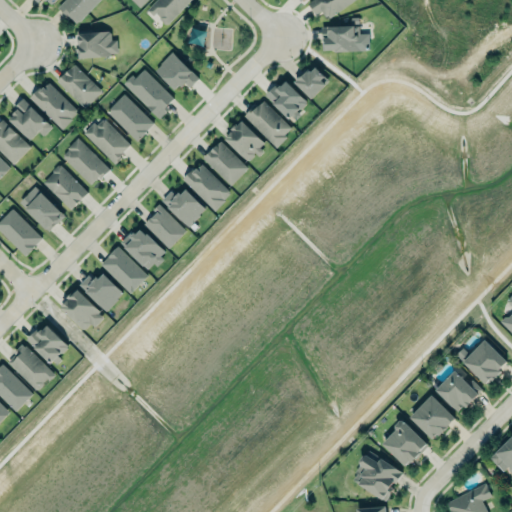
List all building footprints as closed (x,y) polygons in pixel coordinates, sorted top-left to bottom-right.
[(98,0),(64,0),(58,7),(76,24),(98,0)] [(130,0),(139,8),(146,0),(130,0)] [(156,0),(148,8),(153,15),(156,12),(160,16),(160,19),(164,23),(167,24),(190,0),(156,0)] [(308,3),(312,0),(353,0),(330,18),(328,15),(326,16),(321,10),(316,14),(312,8),(308,3)] [(322,27),(322,35),(323,35),(324,50),(335,49),(336,51),(361,51),(361,44),(366,44),(366,33),(360,34),(360,25),(322,27)] [(117,56),(117,39),(110,40),(110,31),(77,33),(77,57),(117,56)] [(173,51),(200,78),(191,87),(187,83),(183,86),(180,84),(175,89),(156,70),(162,64),(161,63),(163,61),(173,51)] [(57,80),(65,72),(65,73),(68,71),(70,67),(71,67),(74,65),(75,64),(91,79),(102,90),(85,108),(74,96),(57,80)] [(312,99),(296,82),(298,80),(297,79),(300,77),(301,78),(307,71),(309,71),(310,70),(312,72),(316,67),(329,80),(325,83),(326,84),(319,91),(312,99)] [(175,99),(143,69),(135,78),(131,74),(122,84),(158,117),(175,99)] [(266,95),(275,85),(278,88),(286,80),(307,101),(307,104),(302,108),(299,109),(297,111),(302,115),(297,120),(292,116),(290,119),(266,95)] [(49,81),(77,109),(77,112),(71,118),(73,119),(62,129),(30,97),(38,89),(40,90),(49,81)] [(125,94),(154,123),(137,140),(108,111),(125,94)] [(23,96),(53,126),(44,136),(39,132),(31,139),(8,118),(16,110),(13,107),(23,96)] [(246,115),(251,109),(253,111),(264,100),(292,127),(286,134),(288,136),(278,147),(246,115)] [(0,149),(0,122),(3,119),(31,146),(14,164),(0,149)] [(116,164),(84,132),(95,122),(97,125),(103,119),(105,119),(131,144),(123,153),(123,154),(121,156),(122,157),(116,164)] [(242,121),(264,143),(259,148),(263,151),(259,156),(256,154),(250,160),(247,160),(225,138),(233,130),(231,128),(236,124),(237,125),(242,121)] [(78,137),(111,169),(102,178),(100,176),(92,184),(64,158),(64,155),(69,149),(68,148),(78,137)] [(204,157),(211,150),(222,140),(249,167),(232,185),(204,157)] [(0,178),(11,167),(0,156),(0,178)] [(214,210),(231,192),(199,163),(182,181),(214,210)] [(42,182),(70,210),(87,192),(59,164),(42,182)] [(64,216),(35,186),(19,202),(48,231),(64,216)] [(169,207),(173,203),(171,201),(175,198),(174,197),(179,191),(182,194),(187,188),(206,207),(201,213),(201,214),(190,226),(169,207)] [(168,249),(186,232),(160,205),(143,222),(168,249)] [(0,229),(0,221),(11,210),(13,208),(42,237),(35,245),(34,247),(30,251),(30,252),(26,256),(0,229)] [(148,271),(166,254),(139,226),(121,243),(148,271)] [(102,263),(109,256),(119,246),(149,275),(132,292),(102,263)] [(94,281),(88,275),(79,283),(105,311),(123,294),(103,272),(94,281)] [(62,308),(63,306),(64,304),(67,301),(69,299),(68,297),(71,294),(77,288),(80,290),(95,306),(101,311),(99,313),(104,317),(95,327),(91,323),(91,324),(86,328),(84,329),(78,324),(62,308)] [(511,294),(506,301),(511,307),(511,310),(500,323),(511,334),(511,294)] [(27,339),(31,335),(33,333),(35,331),(37,334),(47,324),(63,340),(68,344),(68,348),(63,353),(61,353),(51,363),(35,348),(35,347),(27,339)] [(463,362),(464,361),(457,354),(460,351),(463,347),(470,355),(485,339),(507,361),(503,366),(500,369),(501,371),(497,376),(497,377),(493,381),(491,379),(486,384),(463,362)] [(37,391),(54,373),(23,344),(6,361),(37,391)] [(0,367),(3,364),(33,393),(16,411),(0,395),(0,367)] [(455,370),(436,389),(458,410),(463,405),(465,407),(483,389),(473,379),(468,384),(455,370)] [(433,438),(411,418),(433,395),(457,418),(439,436),(437,434),(433,438)] [(0,402),(10,412),(7,415),(0,422),(0,402)] [(382,443),(405,465),(410,460),(412,461),(420,452),(418,451),(426,443),(403,420),(400,420),(395,425),(395,428),(396,429),(382,443)] [(502,471),(507,467),(511,471),(511,435),(489,457),(502,471)] [(402,472),(378,457),(379,456),(368,450),(350,479),(385,500),(402,472)] [(485,483),(491,496),(481,500),(487,511),(449,511),(445,503),(485,483)]
